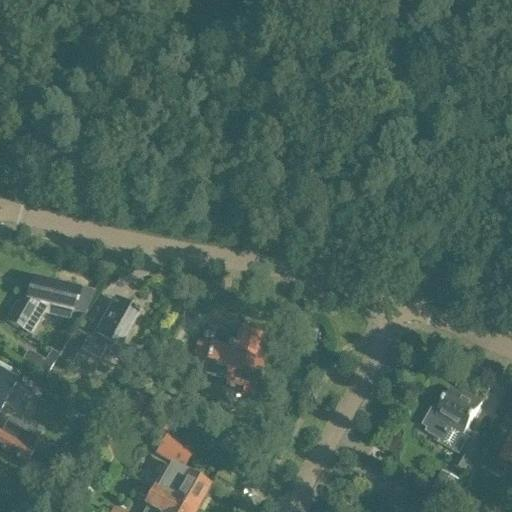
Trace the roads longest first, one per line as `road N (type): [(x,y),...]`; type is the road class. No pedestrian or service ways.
road 1 (residential): [(397,300),(0,210)]
road 2 (residential): [(289,511),(370,370),(397,300)]
road 3 (residential): [(511,351),(397,300)]
